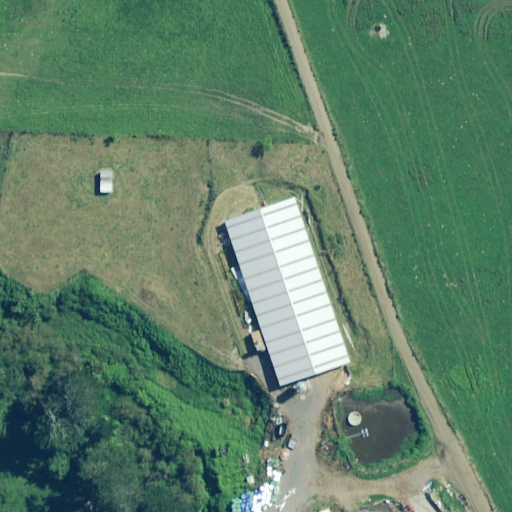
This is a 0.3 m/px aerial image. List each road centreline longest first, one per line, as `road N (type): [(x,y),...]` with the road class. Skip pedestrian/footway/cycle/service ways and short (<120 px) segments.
road 1 (track): [(278,0),(393,334),(481,511)]
road 2 (unknown): [(294,511),(426,475),(453,455)]
